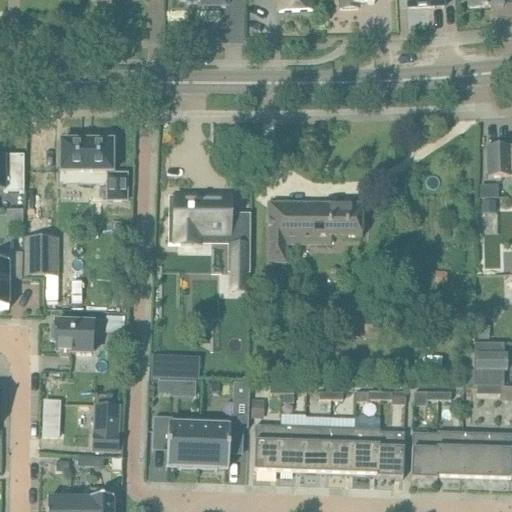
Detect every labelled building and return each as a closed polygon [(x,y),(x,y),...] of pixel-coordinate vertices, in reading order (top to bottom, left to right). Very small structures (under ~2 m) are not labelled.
[(180,3),(202,3),(202,8),(202,9),(225,9),(225,8),(224,0),(180,0),(181,2),(180,2),(180,3)] [(278,0),(279,14),(312,12),(311,0),(278,0)] [(339,0),(340,11),(358,10),(358,6),(374,6),(373,0),(339,0)] [(443,0),(406,0),(407,11),(434,9),(434,6),(444,5),(443,0)] [(466,0),(467,10),(503,8),(502,0),(466,0)] [(60,172),(60,175),(60,186),(107,187),(107,203),(126,203),(126,177),(112,177),(112,175),(112,172),(112,147),(112,144),(109,144),(91,144),(90,144),(83,144),(81,144),(63,144),(60,144),(60,147),(60,172)] [(511,149),(508,150),(508,148),(486,148),(487,180),(511,178),(511,149)] [(3,159),(0,158),(0,192),(3,193),(3,195),(23,195),(23,157),(3,157),(3,159)] [(497,190),(481,191),(481,202),(498,201),(497,190)] [(168,199),(168,247),(191,247),(192,234),(228,234),(227,276),(248,276),(248,304),(249,304),(250,216),(234,216),(212,216),(212,200),(192,200),(168,199)] [(496,204),(482,204),(482,217),(496,217),(496,204)] [(268,206),(268,265),(287,265),(287,244),(326,244),(326,237),(361,237),(361,207),(268,206)] [(26,241),(25,275),(44,276),(56,276),(56,240),(26,241)] [(0,255),(0,311),(8,312),(8,281),(21,281),(21,256),(0,255)] [(447,274),(435,273),(435,284),(446,284),(447,274)] [(43,295),(43,281),(34,281),(33,295),(43,295)] [(95,314),(96,289),(70,288),(69,313),(95,314)] [(106,318),(105,334),(123,335),(124,318),(106,318)] [(51,327),(50,343),(54,343),(54,346),(56,346),(56,356),(58,356),(58,357),(70,357),(70,356),(91,357),(92,326),(55,325),(55,327),(51,327)] [(365,347),(365,352),(379,352),(379,338),(379,326),(365,326),(365,332),(365,338),(365,347)] [(490,330),(479,330),(479,344),(490,344),(490,330)] [(503,346),(474,346),(474,389),(503,389),(503,373),(506,373),(506,357),(503,357),(503,346)] [(171,384),(159,383),(158,396),(170,397),(171,384)] [(233,386),(232,401),(248,402),(248,386),(233,386)] [(511,401),(511,387),(503,388),(504,402),(511,401)] [(281,389),(269,389),(269,397),(281,397),(281,389)] [(281,389),(281,397),(282,397),(282,405),(293,405),(293,397),(293,389),(281,389)] [(488,397),(488,389),(476,389),(476,397),(488,397)] [(500,389),(488,389),(488,397),(500,397),(500,389)] [(330,403),(330,395),(318,395),(318,403),(330,403)] [(342,395),(330,395),(330,403),(342,403),(342,395)] [(356,395),(356,405),(368,405),(368,403),(380,403),(380,395),(368,395),(356,395)] [(380,395),(380,403),(392,403),(392,395),(380,395)] [(439,403),(439,395),(427,395),(427,403),(439,403)] [(439,395),(439,403),(451,403),(451,395),(439,395)] [(252,403),(251,421),(263,422),(264,403),(252,403)] [(94,408),(93,454),(117,455),(118,409),(94,408)] [(46,413),(46,437),(58,438),(58,413),(46,413)] [(280,429),(279,475),(303,476),(305,430),(305,420),(305,418),(281,417),(280,429)] [(197,472),(199,423),(154,422),(154,421),(153,421),(152,445),(167,446),(166,470),(177,471),(177,472),(197,472)] [(242,424),(242,425),(199,423),(197,472),(217,473),(217,472),(228,472),(229,448),(242,448),(243,424),(242,424)] [(279,475),(280,429),(255,428),(253,474),(279,475)] [(305,430),(303,476),(328,477),(329,431),(305,430)] [(354,432),(329,431),(328,477),(352,478),(354,432)] [(352,478),(376,479),(377,479),(378,435),(379,435),(379,433),(354,432),(352,478)] [(377,479),(376,479),(376,481),(402,482),(404,436),(379,435),(378,435),(377,479)] [(436,481),(437,481),(460,482),(462,436),(436,435),(436,437),(437,437),(436,481)] [(436,481),(437,437),(436,437),(412,436),(410,482),(437,483),(437,481),(436,481)] [(485,482),(487,436),(462,436),(460,482),(485,482)] [(511,437),(487,436),(485,482),(510,483),(511,437)] [(90,470),(90,460),(77,459),(77,469),(90,470)] [(103,460),(90,460),(90,470),(103,470),(103,460)] [(56,464),(56,474),(69,474),(69,464),(56,464)] [(112,511),(113,491),(89,491),(89,502),(89,511),(112,511)] [(68,511),(68,502),(46,502),(46,511),(68,511)] [(89,511),(89,502),(68,502),(68,511),(89,511)]
